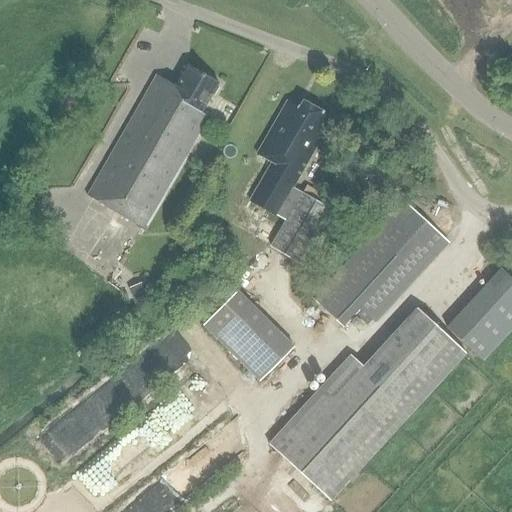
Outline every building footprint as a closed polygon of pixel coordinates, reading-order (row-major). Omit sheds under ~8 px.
[(144,229),(207,116),(202,113),(219,83),(187,65),(174,87),(155,76),(87,197),(144,229)] [(257,155),(270,162),(269,165),(248,201),(284,222),(270,247),(302,266),(332,212),(290,188),(295,180),(297,176),(298,177),(331,117),(302,102),(298,108),(286,102),(257,155)] [(218,213),(199,202),(183,228),(202,240),(218,213)] [(402,202),(313,300),(343,327),(361,308),(376,321),(447,243),(402,202)] [(511,273),(504,266),(450,325),(487,360),(511,333),(511,273)] [(143,282),(129,288),(137,308),(151,302),(143,282)] [(242,288),(206,323),(262,381),(298,345),(242,288)] [(350,357),(268,446),(329,502),(410,413),(410,414),(464,354),(416,310),(389,339),(362,369),(350,357)]
